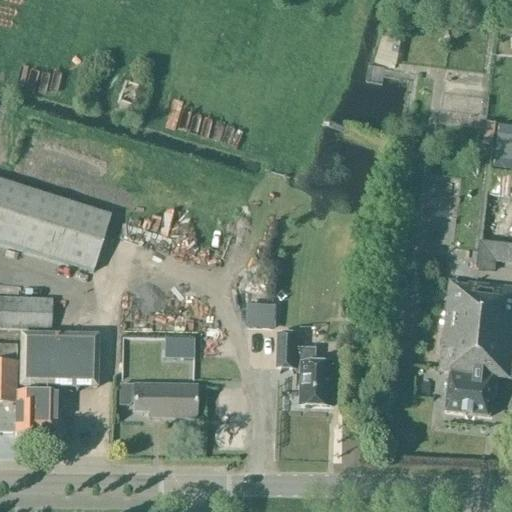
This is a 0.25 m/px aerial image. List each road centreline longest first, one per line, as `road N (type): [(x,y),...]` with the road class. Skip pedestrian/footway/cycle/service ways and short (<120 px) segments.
road 1 (tertiary): [(228,489),(511,491)]
road 2 (tertiary): [(228,489),(0,486)]
